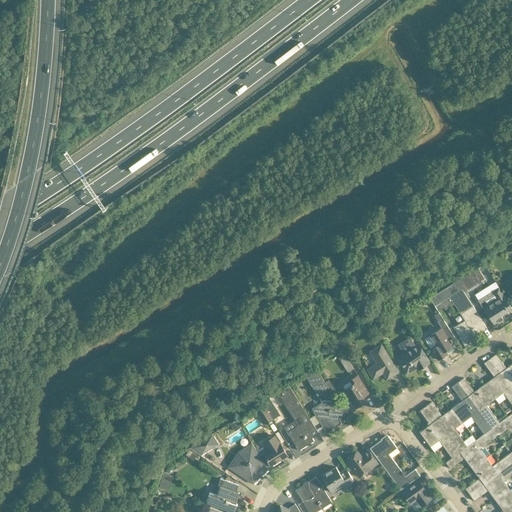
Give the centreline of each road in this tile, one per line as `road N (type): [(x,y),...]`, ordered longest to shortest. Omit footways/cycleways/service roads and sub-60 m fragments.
road 1 (motorway): [(0,249),(160,143),(350,0)]
road 2 (motorway): [(308,0),(0,219)]
road 3 (motorway): [(0,260),(35,127),(47,0)]
road 4 (residential): [(263,511),(280,482),(389,420)]
road 5 (residential): [(389,420),(511,332)]
